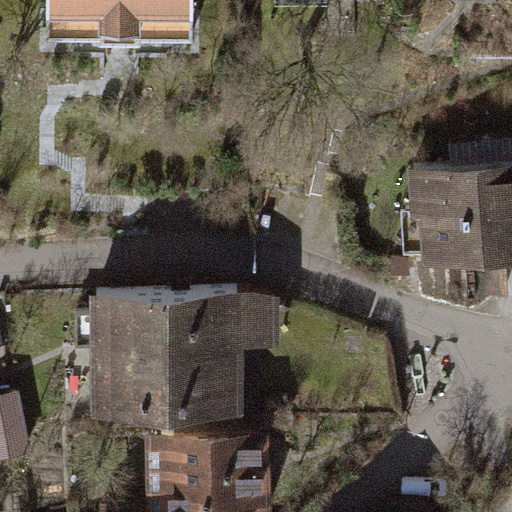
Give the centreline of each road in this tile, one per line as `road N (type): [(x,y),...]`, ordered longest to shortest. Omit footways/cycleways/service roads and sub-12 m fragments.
road 1 (residential): [(0,274),(186,261),(301,268),(511,339)]
road 2 (residential): [(346,511),(511,350)]
